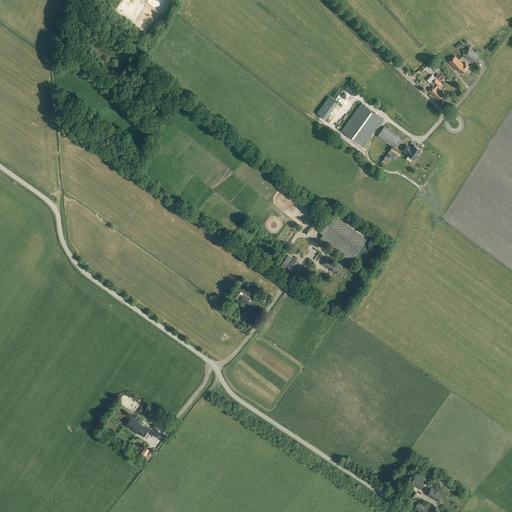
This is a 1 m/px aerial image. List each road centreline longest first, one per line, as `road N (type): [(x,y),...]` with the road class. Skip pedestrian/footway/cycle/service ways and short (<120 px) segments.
road 1 (unclassified): [(215,367),(88,276),(67,252),(53,206),(0,166)]
road 2 (unclassified): [(408,511),(234,397),(215,367)]
road 3 (unclassified): [(329,0),(445,115)]
